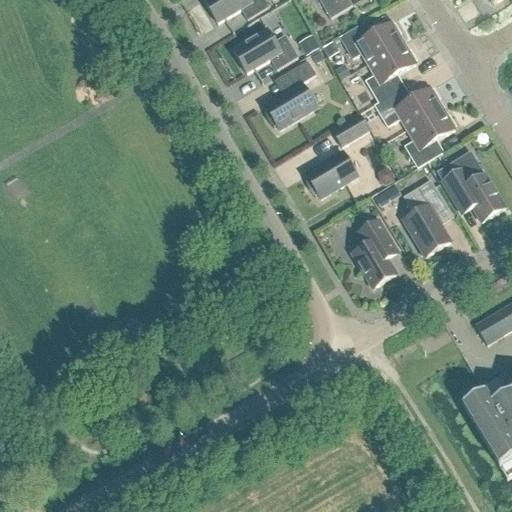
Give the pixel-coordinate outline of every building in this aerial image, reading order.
[(208,0),(202,4),(217,28),(241,14),(247,24),(269,11),(261,0),(208,0)] [(291,1),(290,0),(271,0),(277,10),(291,1)] [(321,0),(318,2),(330,23),(352,10),(346,0),(321,0)] [(487,0),(493,8),(506,0),(487,0)] [(401,38),(394,27),(392,29),(391,27),(372,38),(365,26),(339,42),(352,64),(361,58),(368,69),(403,48),(398,40),(401,38)] [(285,40),(275,46),(267,33),(232,54),(246,78),(270,64),(276,75),(298,61),(285,40)] [(320,52),(313,39),(298,47),(306,60),(320,52)] [(403,48),(368,69),(374,80),(365,85),(378,107),(404,91),(397,79),(415,68),(414,66),(417,65),(410,54),(408,56),(403,48)] [(321,56),(312,60),(316,68),(325,63),(321,56)] [(274,85),(283,99),(264,110),(267,114),(264,116),(267,125),(273,131),(276,130),(279,134),(316,112),(301,88),(316,79),(307,65),(274,85)] [(345,68),(336,74),(342,84),(351,79),(345,68)] [(404,91),(378,107),(374,110),(387,132),(400,123),(407,134),(442,113),(437,105),(440,104),(433,93),(431,94),(430,92),(411,103),(404,91)] [(442,113),(407,134),(413,145),(404,151),(417,173),(443,157),(436,145),(455,134),(453,132),(456,130),(449,120),(447,121),(442,113)] [(332,136),(341,152),(369,135),(360,120),(332,136)] [(320,203),(357,181),(342,157),(305,179),(308,183),(305,185),(308,193),(314,200),(317,198),(320,203)] [(505,213),(472,157),(438,178),(462,219),(473,213),(482,227),(505,213)] [(377,176),(378,186),(385,190),(394,185),(393,176),(385,171),(377,176)] [(430,185),(403,202),(413,219),(403,225),(425,261),(450,246),(440,230),(452,222),(430,185)] [(365,250),(352,258),(372,293),(396,279),(387,264),(398,258),(378,225),(357,237),(365,250)] [(511,307),(475,330),(487,350),(511,334),(511,307)] [(484,396),(463,409),(507,482),(511,478),(511,394),(511,395),(491,407),(485,396),(484,396)]
